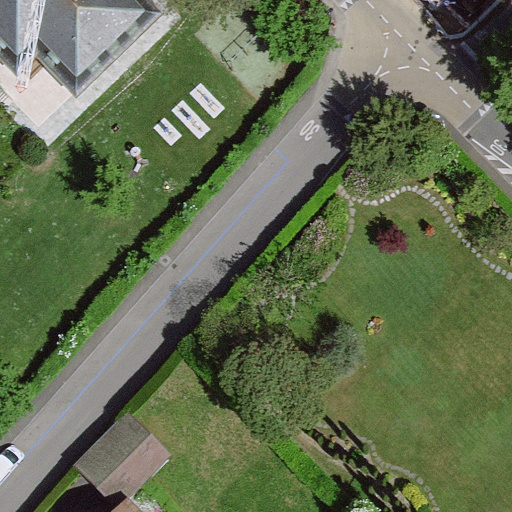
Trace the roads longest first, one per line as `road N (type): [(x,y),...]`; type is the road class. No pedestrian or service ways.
road 1 (residential): [(408,42),(0,500)]
road 2 (residential): [(408,42),(511,150)]
